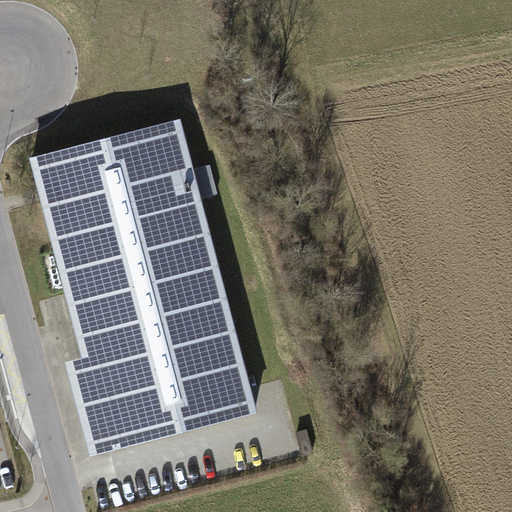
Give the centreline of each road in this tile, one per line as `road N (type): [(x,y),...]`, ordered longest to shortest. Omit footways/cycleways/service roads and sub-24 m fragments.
road 1 (track): [(286,0),(339,194),(443,511)]
road 2 (track): [(295,319),(212,107),(181,88),(79,112)]
road 3 (unclassified): [(74,511),(0,236)]
